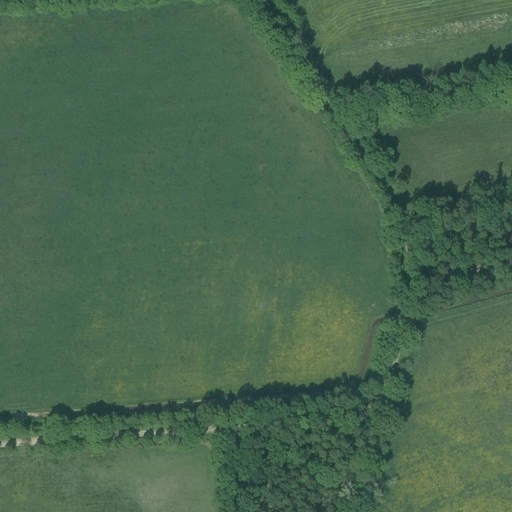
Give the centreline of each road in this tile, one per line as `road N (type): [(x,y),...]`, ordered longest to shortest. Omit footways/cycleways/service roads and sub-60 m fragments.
road 1 (track): [(0,440),(340,418),(371,403),(381,386),(397,317)]
road 2 (track): [(397,317),(404,247),(397,200),(257,0)]
